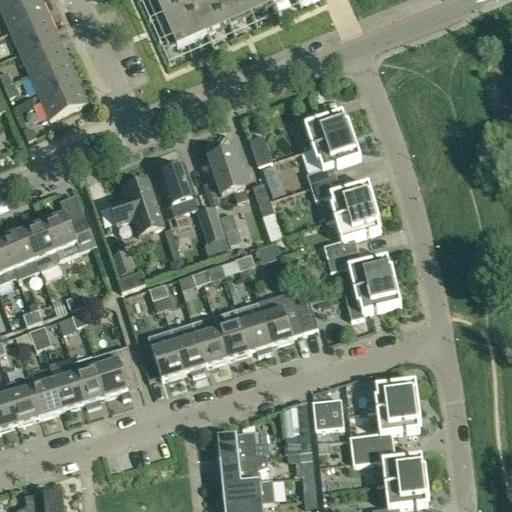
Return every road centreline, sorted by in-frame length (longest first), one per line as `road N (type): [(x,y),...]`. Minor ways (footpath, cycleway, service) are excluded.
road 1 (residential): [(0,475),(444,339)]
road 2 (residential): [(444,339),(398,155),(357,50)]
road 3 (residential): [(131,140),(357,50)]
road 4 (residential): [(467,511),(444,339)]
road 5 (residential): [(131,140),(72,0)]
road 6 (residential): [(0,192),(131,140)]
